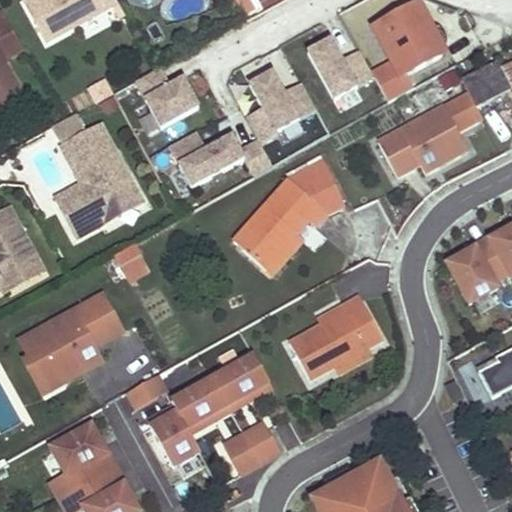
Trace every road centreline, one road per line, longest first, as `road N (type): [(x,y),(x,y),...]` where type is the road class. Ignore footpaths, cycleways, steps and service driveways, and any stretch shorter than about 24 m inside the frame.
road 1 (residential): [(270,511),(291,474),(401,414),(418,396),(428,351),(411,270),(426,231),(458,202),(511,175)]
road 2 (unknown): [(334,0),(221,54)]
road 3 (residential): [(177,511),(114,410)]
